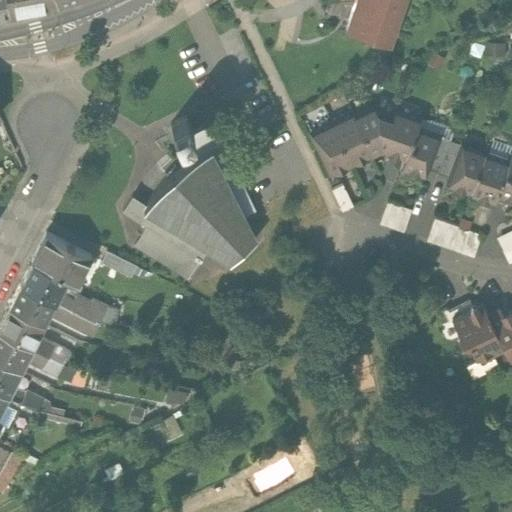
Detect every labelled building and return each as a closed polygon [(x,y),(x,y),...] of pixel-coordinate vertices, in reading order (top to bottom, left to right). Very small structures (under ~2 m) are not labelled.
[(0,0),(0,14),(9,12),(6,0),(0,0)] [(6,0),(9,12),(57,4),(55,0),(6,0)] [(355,0),(345,30),(389,45),(405,0),(355,0)] [(437,70),(443,57),(432,52),(427,65),(437,70)] [(370,154),(381,150),(391,119),(376,113),(372,106),(351,116),(370,154)] [(394,110),(391,119),(381,150),(404,157),(418,118),(394,110)] [(350,113),(330,123),(350,164),(370,154),(351,116),(350,113)] [(170,123),(177,137),(178,137),(188,158),(177,166),(173,163),(163,172),(166,175),(155,187),(144,201),(131,192),(122,207),(146,223),(133,242),(186,277),(198,259),(199,260),(201,257),(200,256),(206,246),(227,260),(226,261),(229,263),(255,239),(254,236),(253,237),(243,215),(254,209),(211,121),(192,130),(185,115),(170,123)] [(449,140),(453,131),(418,118),(404,157),(400,167),(423,176),(426,170),(438,136),(449,140)] [(329,174),(350,164),(330,123),(310,132),(329,174)] [(437,174),(437,173),(449,140),(438,136),(426,170),(437,174)] [(460,145),(449,140),(437,173),(449,177),(460,145)] [(446,183),(470,192),(484,152),(461,144),(460,145),(449,177),(446,183)] [(507,161),(484,152),(470,192),(494,201),(496,193),(507,161)] [(496,193),(511,199),(511,154),(509,153),(507,161),(496,193)] [(354,207),(344,185),(332,190),(342,212),(354,207)] [(411,209),(388,201),(379,225),(402,234),(411,209)] [(434,218),(425,242),(473,259),(482,235),(434,218)] [(511,261),(511,227),(495,236),(509,264),(511,261)] [(45,231),(30,259),(65,276),(74,281),(88,253),(45,231)] [(105,249),(99,259),(129,275),(135,264),(105,249)] [(19,282),(53,299),(59,289),(65,276),(30,259),(19,282)] [(42,322),(48,310),(53,299),(19,282),(8,304),(42,322)] [(72,295),(59,289),(53,299),(87,317),(98,319),(112,322),(115,306),(106,304),(90,296),(89,298),(74,291),(72,295)] [(87,317),(53,299),(48,310),(92,332),(98,319),(87,317)] [(487,356),(503,349),(486,314),(481,303),(472,308),(468,301),(447,311),(458,332),(456,337),(459,343),(464,345),(467,344),(475,359),(483,355),(487,356)] [(0,318),(0,329),(30,345),(35,336),(42,322),(8,304),(0,318)] [(498,308),(486,314),(503,349),(508,358),(511,356),(511,314),(510,310),(501,315),(498,308)] [(0,357),(19,367),(25,355),(30,345),(0,329),(0,357)] [(41,335),(35,336),(30,345),(63,361),(69,350),(41,335)] [(63,361),(30,345),(25,355),(29,360),(56,373),(73,379),(76,364),(63,361)] [(10,385),(19,367),(0,357),(0,387),(7,391),(10,385)] [(25,389),(10,385),(7,391),(38,407),(41,402),(45,404),(48,399),(25,388),(25,389)] [(141,408),(132,406),(131,410),(129,409),(127,418),(129,418),(128,421),(137,423),(138,421),(139,421),(141,411),(140,411),(141,408)] [(11,449),(0,469),(0,483),(1,482),(4,484),(21,454),(11,449)] [(24,449),(21,454),(34,461),(36,456),(24,449)] [(105,466),(110,478),(125,472),(119,460),(105,466)]
